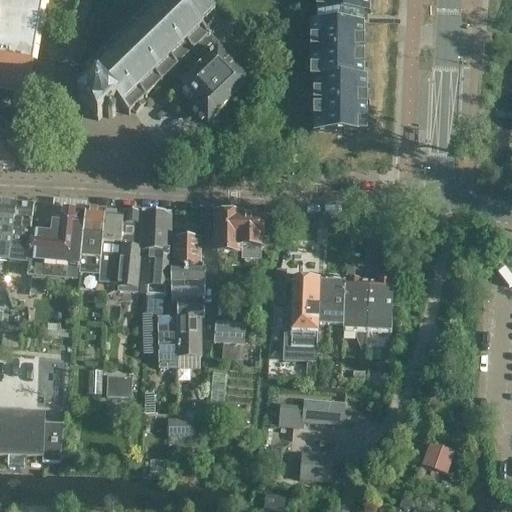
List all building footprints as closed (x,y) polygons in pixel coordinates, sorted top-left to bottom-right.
[(0,91),(27,96),(43,0),(1,0),(0,3),(0,91)] [(177,67),(182,63),(192,54),(193,55),(195,53),(193,52),(207,39),(209,40),(210,38),(208,37),(200,28),(176,3),(175,2),(176,1),(175,0),(173,0),(172,0),(161,0),(152,9),(151,8),(149,9),(150,11),(136,25),(135,23),(133,25),(134,26),(120,40),(119,39),(117,40),(119,41),(104,55),(103,54),(101,55),(103,57),(88,71),(87,70),(85,71),(86,72),(78,80),(89,92),(78,102),(98,122),(105,116),(108,119),(112,120),(115,117),(115,113),(122,110),(129,116),(130,115),(129,114),(132,111),(136,115),(145,106),(141,102),(144,99),(145,101),(147,99),(146,98),(160,84),(161,86),(163,84),(161,83),(176,69),(177,70),(179,69),(177,67)] [(215,14),(201,0),(179,0),(176,3),(200,28),(213,15),(215,14)] [(316,25),(310,25),(310,81),(313,81),(313,135),(367,135),(367,79),(364,79),(364,64),(364,25),(364,16),(370,16),(370,0),(316,0),(316,16),(316,25)] [(208,37),(222,24),(213,15),(200,28),(208,37)] [(249,86),(218,54),(222,50),(210,38),(209,40),(207,39),(193,52),(195,53),(193,55),(192,54),(182,63),(188,69),(192,65),(198,72),(182,88),(198,105),(193,110),(208,125),(249,86)] [(53,77),(55,67),(38,63),(36,74),(53,77)] [(0,170),(15,171),(21,135),(0,131),(0,170)] [(0,253),(11,255),(16,204),(0,202),(0,253)] [(28,257),(29,253),(34,206),(16,204),(11,255),(28,257)] [(99,282),(102,245),(105,212),(86,211),(85,215),(83,243),(93,244),(92,256),(96,257),(95,267),(92,266),(90,281),(99,282)] [(81,258),(83,243),(85,215),(53,212),(48,255),(29,253),(28,257),(26,277),(66,281),(68,262),(73,263),(73,257),(81,258)] [(119,287),(123,214),(105,212),(102,245),(112,246),(108,286),(119,287)] [(140,259),(140,251),(142,215),(123,214),(119,287),(118,290),(138,291),(140,259)] [(170,253),(171,217),(171,216),(170,216),(143,215),(143,214),(142,214),(142,215),(140,251),(152,252),(169,253),(170,253)] [(273,245),(273,238),(267,238),(267,235),(261,235),(261,221),(238,221),(238,219),(235,219),(230,215),(224,215),(220,219),(217,219),(217,256),(237,256),(237,254),(242,254),(242,261),(261,261),(261,250),(261,245),(273,245)] [(201,267),(201,240),(174,240),(174,268),(172,268),(172,286),(204,286),(203,267),(201,267)] [(166,288),(169,258),(151,257),(150,257),(146,295),(165,297),(166,288)] [(367,335),(369,284),(360,284),(358,281),(350,281),(348,284),(345,283),(345,286),(344,320),(357,320),(356,334),(367,335)] [(317,352),(320,285),(310,285),(307,282),(300,282),(297,284),(294,284),(291,335),(302,336),(300,375),(316,376),(316,365),(317,352)] [(392,322),(393,286),(390,285),(388,283),(381,282),(378,285),(369,284),(367,335),(378,335),(379,321),(392,322)] [(343,331),(344,320),(345,286),(320,285),(317,352),(323,352),(329,353),(330,331),(343,331)] [(204,304),(204,286),(172,286),(173,305),(176,305),(204,304)] [(286,308),(286,288),(276,287),(275,308),(286,308)] [(162,317),(163,299),(165,297),(146,295),(146,317),(152,317),(162,317)] [(204,320),(204,304),(176,305),(177,321),(195,320),(204,320)] [(199,359),(199,337),(195,337),(195,320),(177,321),(178,359),(199,359)] [(178,371),(178,359),(177,321),(159,321),(160,372),(178,371)] [(244,348),(246,326),(216,324),(214,346),(223,347),(244,348)] [(243,363),(244,348),(223,347),(222,361),(243,363)] [(390,387),(391,372),(367,371),(366,386),(390,387)] [(109,376),(108,398),(134,398),(135,377),(109,376)] [(134,399),(109,400),(110,414),(135,414),(134,399)] [(344,428),(345,407),(304,404),(303,410),(280,408),(278,430),(303,432),(304,424),(344,428)] [(0,463),(42,465),(44,415),(0,413),(0,463)] [(455,455),(429,446),(421,469),(447,478),(455,455)] [(332,459),(302,457),(300,483),(330,485),(332,459)] [(453,487),(442,483),(439,492),(449,496),(453,487)] [(284,511),(285,500),(264,498),(262,511),(284,511)] [(408,511),(411,501),(402,498),(399,511),(401,511),(408,511)]
